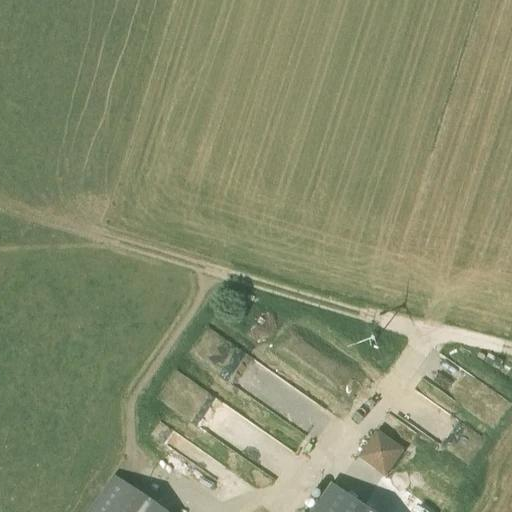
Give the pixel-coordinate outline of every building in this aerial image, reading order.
[(179,371),(164,394),(229,438),(245,416),(179,371)] [(307,429),(323,405),(277,374),(261,398),(307,429)] [(432,404),(439,381),(414,374),(407,396),(432,404)] [(352,449),(380,473),(419,429),(392,405),(352,449)] [(162,511),(114,479),(91,511),(162,511)] [(368,511),(334,487),(316,511),(368,511)]
